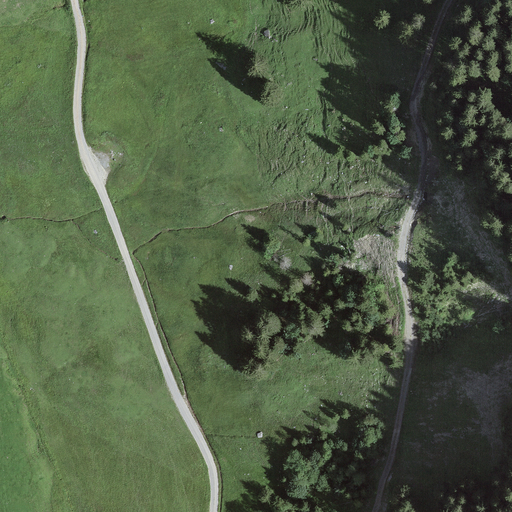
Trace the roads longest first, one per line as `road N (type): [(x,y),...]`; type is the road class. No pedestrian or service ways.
road 1 (track): [(215,511),(213,458),(162,354),(84,142),(77,0)]
road 2 (track): [(450,0),(415,90),(423,165),(400,269),(409,342),(395,445),(374,511)]
